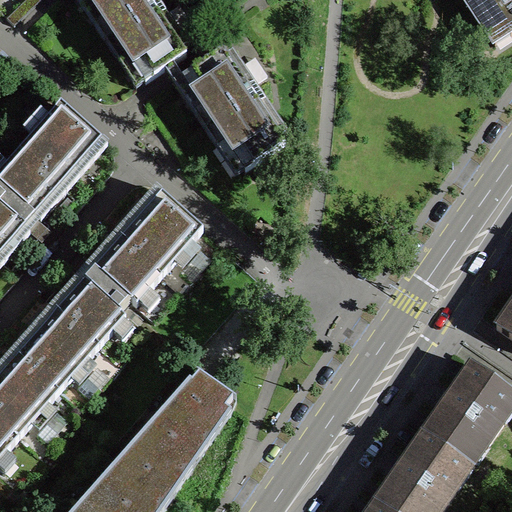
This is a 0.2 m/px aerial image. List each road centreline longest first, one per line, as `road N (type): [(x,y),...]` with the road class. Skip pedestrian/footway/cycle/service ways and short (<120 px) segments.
road 1 (primary): [(511,179),(290,511)]
road 2 (residential): [(145,157),(0,319)]
road 3 (residential): [(307,295),(145,157)]
road 4 (residential): [(145,157),(0,16)]
